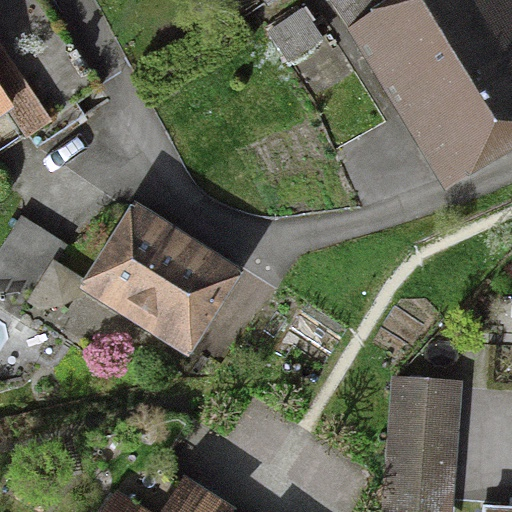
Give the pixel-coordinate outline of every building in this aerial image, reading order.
[(0,0),(0,95),(28,136),(100,87),(43,0),(0,0)] [(447,170),(511,133),(511,57),(477,0),(358,0),(437,132),(427,138),(447,170)] [(302,13),(271,34),(290,61),(320,41),(302,13)] [(65,247),(20,218),(0,249),(0,305),(20,318),(65,247)] [(235,280),(138,218),(93,289),(190,350),(235,280)] [(453,387),(398,383),(396,409),(452,412),(453,387)] [(446,511),(452,412),(396,409),(389,511),(446,511)] [(136,511),(137,511),(111,495),(99,511),(136,511)] [(188,511),(175,503),(168,511),(188,511)]
